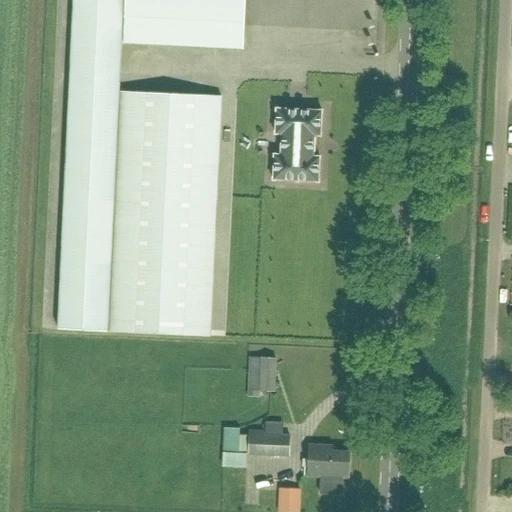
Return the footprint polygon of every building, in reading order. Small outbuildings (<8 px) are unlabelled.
[(108,332),(123,0),(72,0),(57,330),(108,332)] [(246,52),(248,0),(128,0),(126,46),(246,52)] [(223,98),(122,93),(109,328),(210,332),(223,98)] [(321,111),(279,110),(279,109),(277,109),(277,111),(276,133),(276,134),(278,134),(283,134),(282,156),(277,155),(275,155),(275,157),(274,178),(274,180),(276,180),(318,182),(320,182),(320,180),(319,180),(320,159),(321,159),(321,157),(319,157),(314,157),(315,136),(320,136),(322,136),(322,135),(321,135),(322,113),(323,113),(323,111),(321,111)] [(274,392),(276,359),(249,357),(247,397),(260,397),(260,391),(274,392)] [(223,451),(239,452),(240,428),(224,427),(223,451)] [(289,457),(290,436),(265,434),(265,432),(249,431),(248,455),(289,457)] [(305,474),(321,475),(321,493),(342,494),(343,476),(349,476),(350,452),(332,452),(332,446),(310,445),(309,466),(305,466),(305,474)] [(299,511),(300,497),(280,496),(279,511),(286,511),(299,511)]
